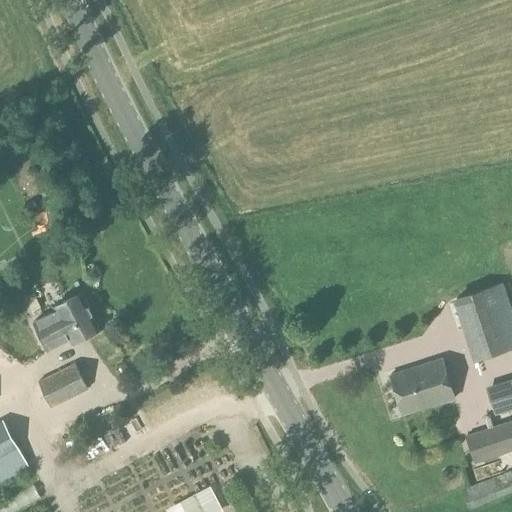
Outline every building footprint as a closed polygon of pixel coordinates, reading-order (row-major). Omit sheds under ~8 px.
[(474,355),(511,341),(511,302),(505,282),(455,299),(474,355)] [(54,307),(56,312),(34,323),(48,350),(70,338),(72,343),(100,329),(81,293),(54,307)] [(403,415),(454,399),(441,359),(390,375),(403,415)] [(88,389),(75,363),(38,382),(51,407),(88,389)] [(494,414),(511,407),(511,380),(486,390),(494,414)] [(0,421),(0,479),(27,464),(3,419),(0,421)] [(109,450),(129,441),(120,423),(100,433),(109,450)] [(474,462),(511,450),(511,423),(467,438),(474,462)] [(471,508),(511,490),(511,470),(464,491),(471,508)]
